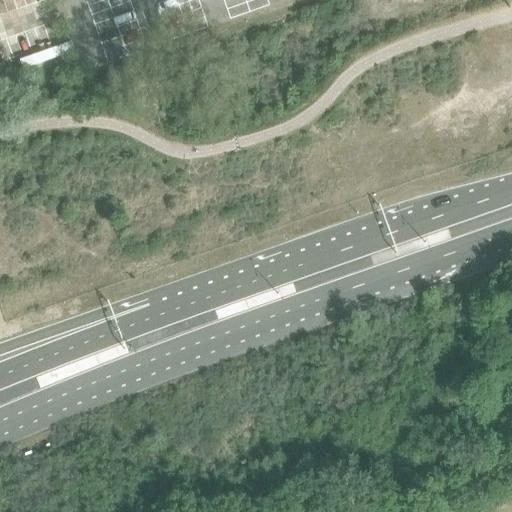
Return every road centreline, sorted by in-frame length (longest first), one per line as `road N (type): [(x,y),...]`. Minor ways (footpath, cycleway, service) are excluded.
road 1 (primary): [(0,422),(511,233)]
road 2 (primary): [(511,192),(154,318)]
road 3 (primary): [(154,318),(0,377)]
road 4 (primary): [(154,318),(0,357)]
